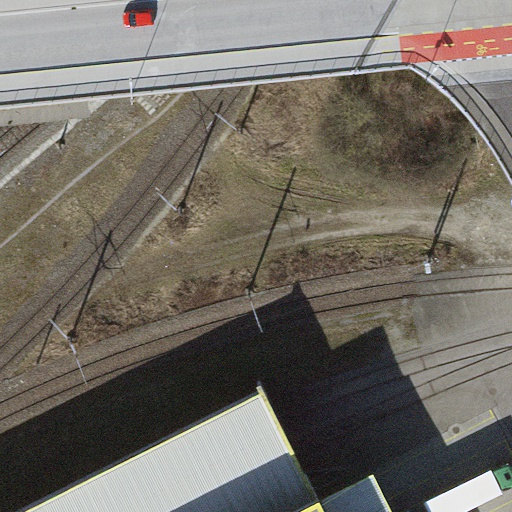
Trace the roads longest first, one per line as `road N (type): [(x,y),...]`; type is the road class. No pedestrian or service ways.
road 1 (residential): [(0,40),(405,0)]
road 2 (track): [(511,224),(422,215),(358,220),(119,280)]
